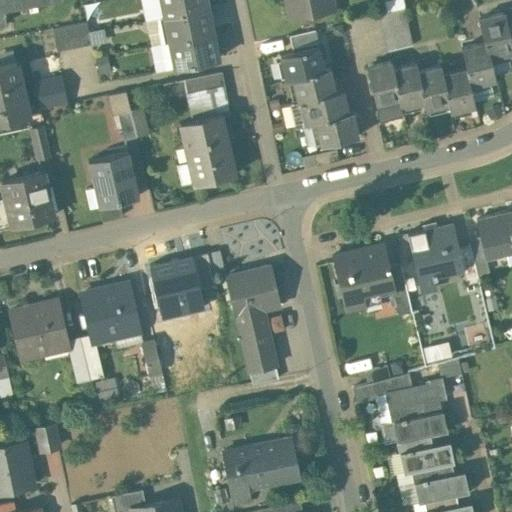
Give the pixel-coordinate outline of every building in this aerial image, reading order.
[(0,0),(0,24),(6,23),(4,12),(60,0),(0,0)] [(205,0),(161,0),(165,15),(206,7),(205,0)] [(330,0),(285,0),(288,17),(332,8),(330,0)] [(402,0),(380,0),(383,11),(404,6),(402,0)] [(206,7),(165,15),(170,41),(212,32),(206,7)] [(441,66),(418,71),(416,62),(393,68),(391,60),(366,65),(375,104),(396,99),(398,107),(400,107),(421,102),(423,110),(446,104),(448,112),(474,106),(469,86),(495,80),(491,62),(489,56),(511,51),(511,48),(507,28),(504,12),(479,18),(484,42),(462,48),(466,68),(443,73),(441,66)] [(86,21),(75,23),(79,46),(91,43),(86,21)] [(75,23),(63,25),(68,48),(79,46),(75,23)] [(63,25),(52,28),(56,50),(68,48),(63,25)] [(511,26),(507,28),(511,48),(511,51),(489,56),(491,62),(508,58),(509,64),(511,63),(511,26)] [(94,43),(109,40),(107,27),(91,29),(94,43)] [(314,28),(288,34),(291,47),(317,41),(314,28)] [(212,32),(170,41),(175,67),(217,58),(212,32)] [(329,66),(323,67),(318,45),(279,54),(280,55),(281,55),(286,76),(285,76),(285,79),(293,77),(298,98),(291,100),(296,125),(314,121),(319,144),(357,135),(352,110),(346,111),(340,88),(335,90),(329,66)] [(15,60),(0,63),(0,119),(28,113),(15,60)] [(221,70),(184,78),(186,92),(223,84),(221,70)] [(61,75),(33,80),(39,108),(67,102),(61,75)] [(184,78),(163,82),(166,99),(187,95),(186,92),(184,78)] [(223,84),(186,92),(187,95),(192,119),(220,113),(220,114),(229,112),(223,84)] [(125,90),(105,94),(110,114),(115,112),(129,108),(125,90)] [(396,99),(375,104),(378,116),(401,110),(400,107),(398,107),(396,99)] [(140,106),(129,108),(135,133),(146,131),(140,106)] [(129,108),(115,112),(121,138),(136,134),(135,133),(129,108)] [(192,119),(180,122),(189,160),(194,159),(199,179),(194,180),(194,182),(234,173),(220,114),(220,113),(192,119)] [(42,124),(30,128),(37,158),(50,155),(42,124)] [(336,148),(314,153),(317,164),(339,159),(336,148)] [(127,150),(87,159),(94,189),(98,188),(101,202),(97,203),(98,204),(118,200),(138,195),(127,150)] [(189,160),(176,164),(181,183),(194,180),(199,179),(194,159),(189,160)] [(41,172),(1,181),(6,202),(0,203),(0,227),(51,215),(41,172)] [(118,200),(98,204),(101,219),(121,214),(118,200)] [(511,212),(494,216),(493,214),(476,218),(484,250),(511,242),(511,212)] [(453,225),(425,232),(425,228),(408,232),(418,274),(459,265),(462,264),(458,246),(453,222),(452,222),(453,225)] [(385,241),(359,248),(360,251),(334,257),(346,306),(365,302),(363,293),(379,289),(395,285),(390,264),(385,241)] [(469,243),(458,246),(462,264),(459,265),(463,283),(478,279),(469,243)] [(218,248),(207,251),(212,273),(223,270),(218,248)] [(400,261),(390,264),(395,285),(379,289),(380,294),(394,290),(394,294),(407,291),(400,261)] [(198,264),(153,275),(161,308),(187,302),(188,308),(208,303),(198,264)] [(270,265),(225,276),(235,315),(236,315),(249,371),(275,365),(262,308),(279,304),(270,265)] [(148,269),(138,271),(142,292),(153,289),(148,269)] [(128,281),(80,293),(89,333),(91,339),(94,339),(113,334),(111,328),(138,322),(128,281)] [(379,289),(363,293),(365,302),(365,304),(381,300),(380,294),(379,289)] [(407,291),(394,294),(398,314),(411,311),(407,291)] [(58,298),(8,309),(19,356),(68,345),(66,340),(67,340),(67,338),(58,298)] [(91,339),(89,333),(79,335),(89,378),(102,375),(94,339),(91,339)] [(79,335),(67,338),(67,340),(66,340),(68,345),(76,381),(89,378),(79,335)] [(161,369),(154,339),(141,343),(148,372),(161,369)] [(425,361),(455,356),(452,340),(422,345),(425,361)] [(386,364),(363,371),(366,382),(390,376),(386,364)] [(275,365),(249,371),(252,382),(278,377),(275,365)] [(428,381),(388,389),(392,406),(424,399),(424,400),(446,396),(441,375),(427,378),(428,381)] [(424,399),(392,406),(399,438),(431,432),(445,428),(441,410),(427,413),(424,400),(424,399)] [(52,422),(35,426),(40,449),(57,446),(52,422)] [(431,432),(399,438),(405,470),(420,466),(445,461),(452,460),(448,441),(433,443),(431,432)] [(293,437),(222,451),(234,505),(252,502),(250,490),(251,490),(250,487),(301,477),(293,437)] [(24,440),(0,445),(0,490),(33,483),(24,440)] [(445,461),(420,466),(423,478),(414,481),(418,500),(452,492),(465,490),(461,471),(448,473),(445,461)] [(142,488),(110,495),(114,511),(129,509),(135,507),(135,506),(145,504),(142,488)] [(452,492),(427,498),(430,510),(421,511),(469,511),(467,502),(455,504),(452,492)] [(145,504),(135,506),(135,507),(129,509),(129,511),(179,511),(176,498),(145,504)] [(12,511),(10,500),(0,502),(0,511),(12,511)] [(293,511),(291,501),(256,508),(256,511),(293,511)]
